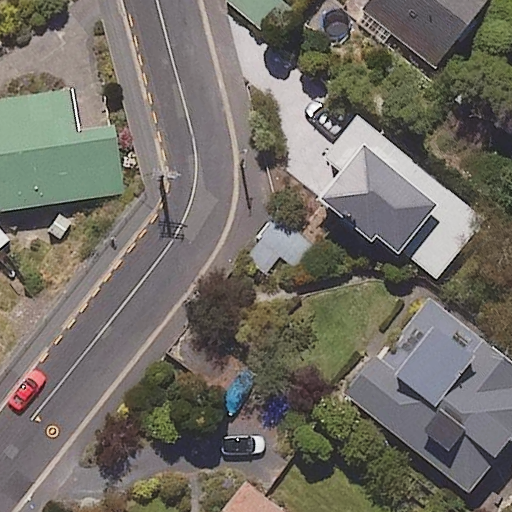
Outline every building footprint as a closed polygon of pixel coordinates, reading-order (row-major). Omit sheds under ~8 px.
[(375,0),(365,13),(436,72),(494,0),(375,0)] [(79,140),(72,97),(0,108),(0,217),(124,197),(113,134),(79,140)] [(413,171),(371,141),(319,213),(433,296),(485,224),(413,171)] [(511,446),(511,372),(428,307),(390,356),(383,351),(343,403),(470,501),(511,446)] [(262,511),(240,495),(227,511),(262,511)]
